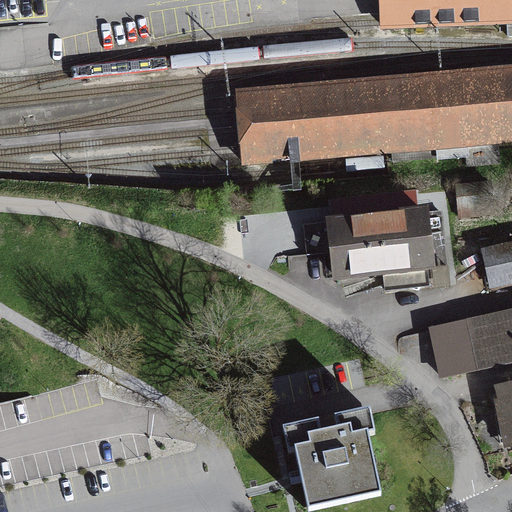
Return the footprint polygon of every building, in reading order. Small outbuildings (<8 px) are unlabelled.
[(507,0),(382,0),(384,27),(508,22),(509,22),(507,0)] [(243,149),(244,164),(391,151),(392,162),(466,155),(467,165),(499,162),(497,141),(511,140),(511,71),(239,95),(240,109),(241,129),(243,149)] [(456,188),(458,210),(493,206),(491,185),(456,188)] [(394,210),(392,198),(367,201),(368,213),(394,210)] [(361,200),(334,203),(335,217),(363,214),(361,200)] [(427,237),(424,213),(330,224),(337,277),(430,267),(447,264),(444,235),(427,237)] [(511,244),(484,251),(491,287),(511,283),(511,244)] [(488,368),(511,362),(511,313),(433,330),(442,378),(488,368)] [(511,391),(503,393),(505,404),(499,405),(507,445),(511,443),(511,391)] [(379,488),(363,416),(336,422),(338,432),(320,436),(318,426),(291,432),(307,504),(379,488)]
